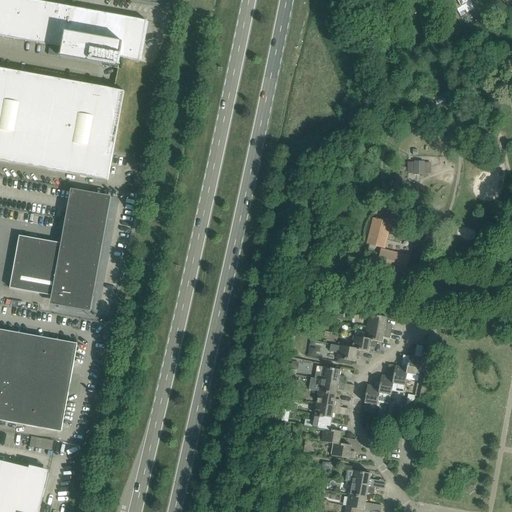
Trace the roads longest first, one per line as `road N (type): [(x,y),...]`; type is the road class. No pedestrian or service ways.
road 1 (secondary): [(174,511),(286,0)]
road 2 (secondary): [(242,0),(131,511)]
road 3 (residential): [(396,488),(353,425),(363,374),(413,334)]
